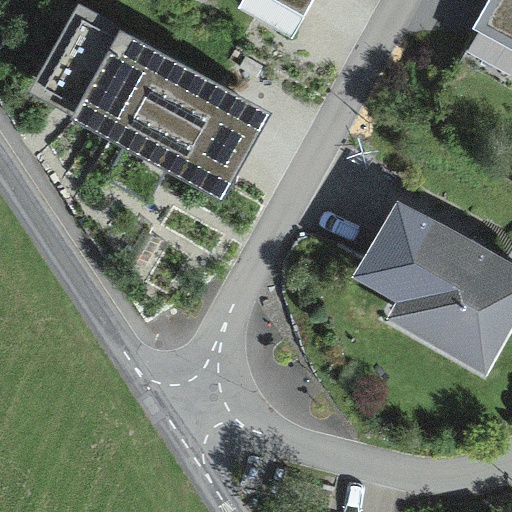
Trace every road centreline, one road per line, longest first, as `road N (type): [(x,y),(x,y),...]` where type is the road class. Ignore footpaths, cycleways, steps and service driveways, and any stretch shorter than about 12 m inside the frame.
road 1 (residential): [(169,417),(201,374),(400,0)]
road 2 (residential): [(169,417),(417,475),(451,477),(511,460)]
road 3 (unclassified): [(0,164),(169,417)]
